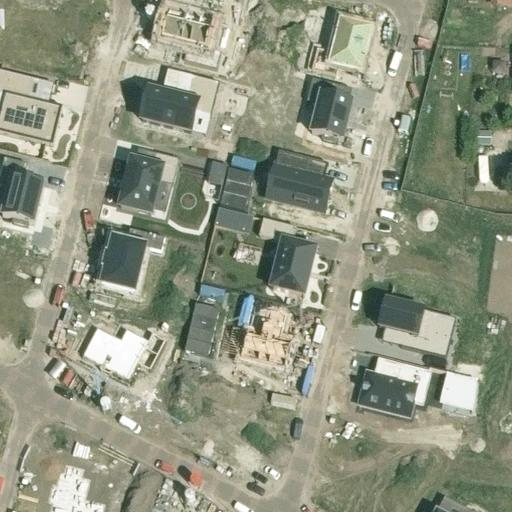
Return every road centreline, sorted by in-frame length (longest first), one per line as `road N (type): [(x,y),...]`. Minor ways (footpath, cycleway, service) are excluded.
road 1 (residential): [(290,511),(414,0)]
road 2 (residential): [(28,387),(123,0)]
road 3 (residential): [(257,511),(28,387)]
road 4 (residential): [(28,387),(0,508)]
